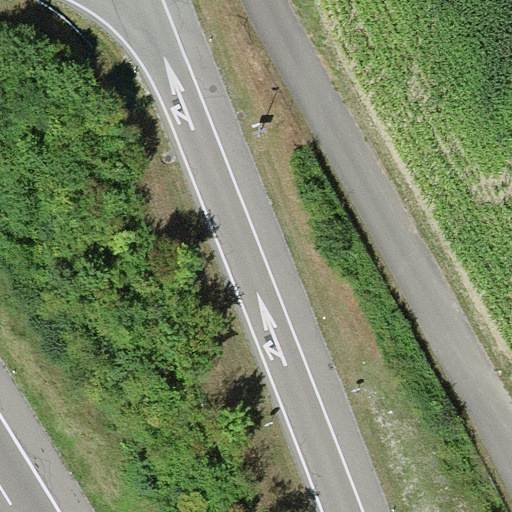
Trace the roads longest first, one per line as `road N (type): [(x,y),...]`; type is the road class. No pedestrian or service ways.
road 1 (motorway): [(347,511),(144,4)]
road 2 (track): [(511,470),(265,0)]
